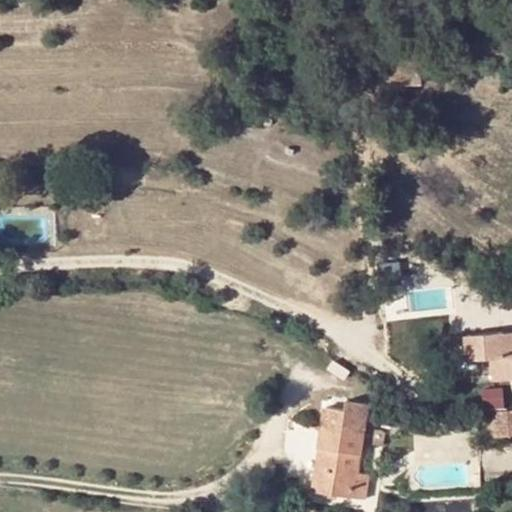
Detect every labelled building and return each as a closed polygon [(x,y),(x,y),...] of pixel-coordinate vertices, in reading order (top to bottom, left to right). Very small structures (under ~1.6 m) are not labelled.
[(297,102),(277,101),(277,121),(295,122),(297,102)] [(365,144),(363,121),(347,121),(346,142),(365,144)] [(493,351),(495,374),(497,402),(511,400),(511,349),(496,349),(493,351)] [(497,402),(495,374),(470,379),(472,405),(497,402)] [(359,405),(342,403),(342,410),(318,409),(318,439),(358,410),(359,405)] [(511,407),(492,409),(494,435),(511,434),(511,407)] [(354,467),(358,410),(318,439),(316,494),(369,495),(371,469),(354,467)]
